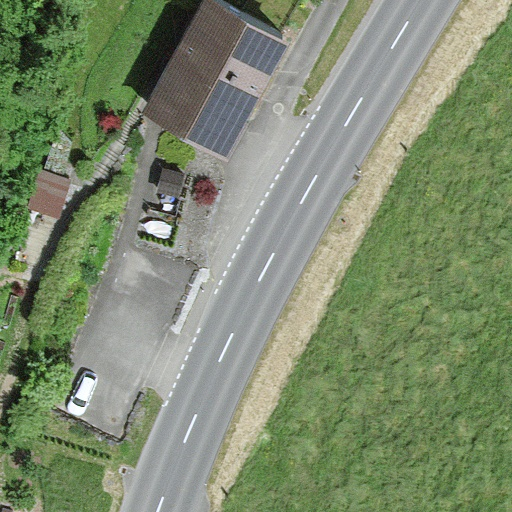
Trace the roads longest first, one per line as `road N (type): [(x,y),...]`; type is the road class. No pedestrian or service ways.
road 1 (secondary): [(268,241),(147,511)]
road 2 (secondary): [(427,0),(268,241)]
road 3 (residential): [(268,241),(283,79),(323,0)]
